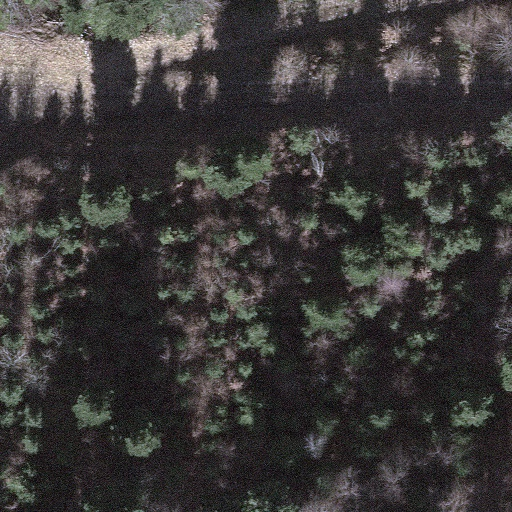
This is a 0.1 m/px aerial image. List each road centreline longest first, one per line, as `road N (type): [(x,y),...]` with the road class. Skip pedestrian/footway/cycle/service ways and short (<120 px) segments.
road 1 (track): [(0,88),(511,74)]
road 2 (track): [(148,78),(244,20),(330,0)]
